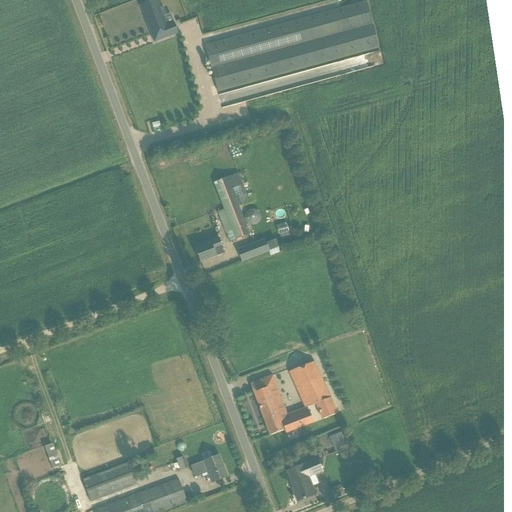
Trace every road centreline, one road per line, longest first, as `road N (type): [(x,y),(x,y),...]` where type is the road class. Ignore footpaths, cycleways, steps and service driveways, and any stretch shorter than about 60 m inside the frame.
road 1 (residential): [(74,0),(270,511)]
road 2 (unclassified): [(327,511),(511,435)]
road 3 (track): [(0,352),(182,284)]
